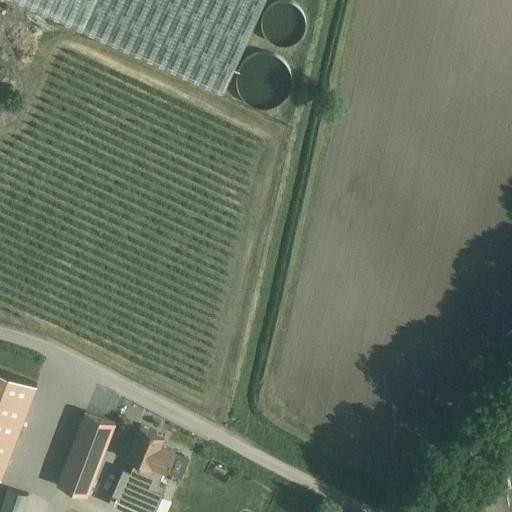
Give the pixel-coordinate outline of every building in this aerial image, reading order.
[(263,0),(20,0),(223,91),(263,0)] [(309,36),(310,31),(310,28),(308,23),(306,19),(304,15),(300,12),(297,10),(292,9),(288,8),(283,8),(279,10),(272,14),(266,21),(265,25),(264,30),(264,35),(265,39),(270,46),(274,50),(277,52),(286,54),(289,54),(295,53),(302,49),(305,45),(308,41),(309,36)] [(292,83),(292,78),(292,74),(291,69),(289,66),(286,62),(282,59),(279,57),(275,55),(271,55),(266,55),(261,56),(254,61),(249,68),(247,71),(246,77),(247,81),(248,86),(252,93),(256,97),(260,99),(268,101),(272,101),(277,99),(284,95),(288,91),(290,87),(292,83)] [(0,476),(34,385),(0,371),(0,476)] [(88,496),(115,422),(85,411),(58,485),(88,496)] [(164,435),(141,425),(127,456),(138,461),(133,473),(126,470),(111,506),(124,511),(130,511),(145,480),(145,481),(151,466),(166,472),(175,452),(160,445),(164,435)] [(21,511),(27,496),(6,488),(0,507),(0,511),(21,511)]
